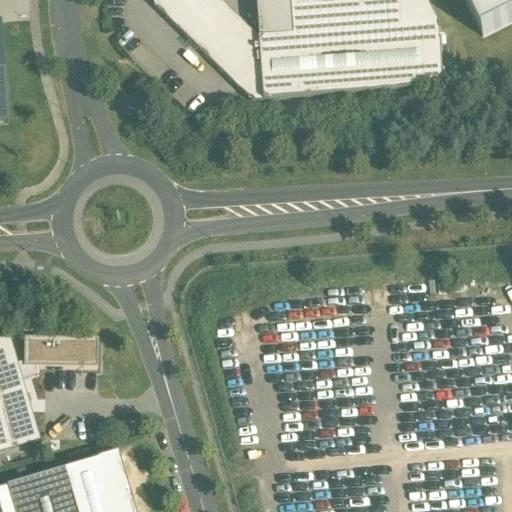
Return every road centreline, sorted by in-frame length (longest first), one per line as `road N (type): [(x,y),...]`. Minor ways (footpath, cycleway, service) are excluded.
road 1 (tertiary): [(170,236),(511,191)]
road 2 (tertiary): [(511,188),(168,199)]
road 3 (unclassified): [(131,274),(201,511)]
road 4 (unclassified): [(103,168),(69,61),(65,0)]
